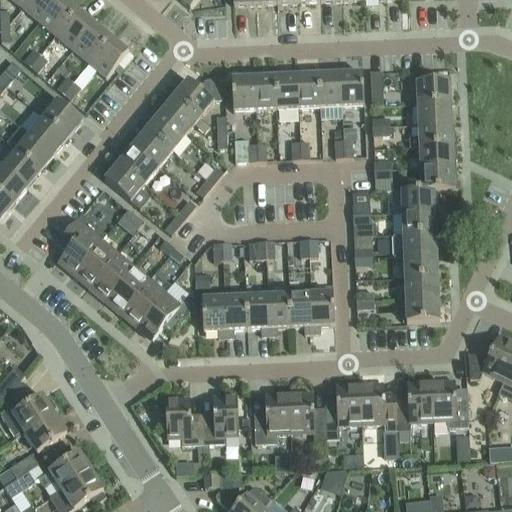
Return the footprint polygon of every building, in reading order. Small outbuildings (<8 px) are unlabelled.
[(6,0),(22,12),(32,0),(6,0)] [(39,26),(60,0),(32,0),(22,12),(39,26)] [(56,40),(78,14),(61,0),(60,0),(39,26),(56,40)] [(174,0),(190,12),(200,0),(174,0)] [(232,0),(233,10),(255,9),(254,0),(232,0)] [(276,0),(254,0),(255,9),(277,8),(276,0)] [(72,54),(95,28),(78,14),(56,40),(72,54)] [(0,21),(0,32),(10,31),(9,16),(0,16),(0,21)] [(89,68),(111,42),(95,28),(72,54),(89,68)] [(1,47),(11,47),(10,31),(0,32),(1,47)] [(106,82),(128,56),(111,42),(89,68),(106,82)] [(30,71),(39,60),(32,54),(23,65),(30,71)] [(37,77),(46,65),(39,60),(30,71),(37,77)] [(0,85),(6,91),(13,83),(4,75),(0,79),(0,85)] [(371,110),(384,109),(383,76),(379,76),(370,76),(371,110)] [(342,111),(364,110),(363,77),(340,78),(342,111)] [(320,112),(342,111),(340,78),(319,79),(320,112)] [(277,114),(299,113),(297,79),(275,80),(277,114)] [(299,113),(320,112),(319,79),(297,79),(299,113)] [(254,81),(255,115),(256,115),(277,114),(275,80),(254,81)] [(64,100),(74,88),(66,81),(56,93),(64,100)] [(233,116),(255,115),(254,81),(231,82),(233,116)] [(221,104),(220,83),(206,84),(199,92),(188,83),(174,100),(200,122),(214,105),(221,104)] [(417,109),(450,108),(449,84),(416,86),(417,109)] [(72,106),(82,94),(74,88),(64,100),(72,106)] [(211,130),(200,122),(174,100),(161,117),(186,138),(194,129),(204,137),(211,130)] [(69,142),(83,125),(58,104),(43,121),(69,142)] [(418,131),(451,129),(450,108),(417,109),(418,131)] [(172,155),(186,138),(161,117),(146,134),(172,155)] [(218,134),(227,134),(226,119),(217,119),(218,134)] [(55,159),(69,142),(43,121),(30,137),(30,138),(55,159)] [(372,133),(389,132),(388,123),(372,124),(372,133)] [(419,152),(452,151),(451,129),(418,131),(419,141),(410,141),(410,151),(419,151),(419,152)] [(41,175),(55,159),(30,138),(30,137),(21,130),(7,146),(16,154),(41,175)] [(373,142),(389,141),(389,132),(372,133),(373,142)] [(159,171),(172,155),(146,134),(133,150),(159,171)] [(219,151),(228,150),(227,134),(218,134),(219,151)] [(248,150),(248,144),(234,145),(235,167),(258,166),(257,150),(248,150)] [(335,163),(344,163),(343,146),(334,146),(335,163)] [(344,163),(345,163),(353,163),(353,146),(343,146),(344,163)] [(301,165),(311,164),(310,147),(300,148),(301,165)] [(292,165),(301,165),(300,148),(291,148),(292,165)] [(258,166),(267,166),(266,149),(257,150),(258,166)] [(145,188),(159,171),(133,150),(119,167),(145,188)] [(420,173),(453,172),(452,151),(419,152),(420,173)] [(27,192),(41,175),(16,154),(2,171),(27,192)] [(374,176),(391,175),(390,166),(374,167),(374,176)] [(140,213),(150,201),(141,193),(145,188),(119,167),(105,184),(130,206),(140,213)] [(0,197),(13,208),(27,192),(2,171),(0,173),(0,197)] [(213,190),(224,177),(217,171),(206,184),(213,190)] [(421,195),(426,195),(434,195),(434,194),(454,194),(453,172),(420,173),(421,195)] [(375,183),(376,183),(391,182),(391,175),(374,176),(375,183)] [(203,201),(213,190),(206,184),(196,195),(203,201)] [(434,195),(426,195),(421,195),(400,196),(401,218),(435,216),(434,195)] [(0,224),(13,208),(0,197),(0,224)] [(185,223),(196,210),(189,204),(178,216),(185,223)] [(353,220),(369,219),(369,211),(352,212),(353,220)] [(171,239),(176,234),(185,223),(178,216),(164,233),(171,239)] [(402,240),(436,238),(435,216),(401,218),(402,240)] [(136,233),(143,225),(134,217),(127,226),(136,233)] [(74,278),(106,238),(92,227),(81,218),(59,245),(69,252),(58,265),(74,278)] [(370,226),(369,219),(353,220),(354,242),(370,242),(370,240),(376,240),(375,226),(370,226)] [(147,242),(153,234),(143,225),(136,233),(147,242)] [(436,238),(402,240),(393,241),(394,260),(403,259),(403,262),(437,261),(436,238)] [(354,264),(371,264),(370,242),(354,242),(354,254),(354,264)] [(101,244),(74,278),(90,291),(117,257),(101,244)] [(168,259),(175,251),(166,244),(159,252),(168,259)] [(300,262),(310,262),(310,245),(300,245),(300,262)] [(317,245),(310,245),(310,262),(320,262),(319,245),(317,245)] [(249,264),(268,264),(267,246),(249,247),(249,264)] [(288,270),(287,246),(267,246),(268,264),(275,264),(276,271),(288,270)] [(223,265),(231,265),(230,247),(223,248),(223,265)] [(214,265),(223,265),(223,248),(213,248),(214,265)] [(178,267),(184,259),(175,251),(168,259),(178,267)] [(117,257),(90,291),(105,304),(133,271),(117,257)] [(404,283),(437,282),(437,261),(403,262),(404,283)] [(121,317),(148,284),(133,271),(105,304),(121,317)] [(405,305),(438,303),(437,282),(404,283),(405,305)] [(137,330),(164,297),(148,284),(121,317),(137,330)] [(313,338),(320,337),(320,330),(334,330),(333,290),(322,291),(322,298),(311,299),(313,338)] [(300,299),(300,291),(289,292),(290,331),(304,331),(304,338),(313,338),(311,299),(300,299)] [(258,301),(257,292),(246,293),(248,333),(261,333),(261,340),(271,339),(269,300),(258,301)] [(271,339),(277,339),(277,332),(290,331),(289,292),(278,292),(278,300),(269,300),(271,339)] [(226,342),(234,341),(234,334),(248,333),(246,293),(233,293),(233,301),(225,301),(226,342)] [(214,302),(214,294),(201,295),(203,335),(218,335),(218,342),(226,342),(225,301),(214,302)] [(356,308),(373,307),(373,296),(356,297),(356,308)] [(177,307),(164,297),(137,330),(153,343),(163,331),(172,338),(194,311),(182,301),(177,307)] [(406,326),(439,324),(438,303),(405,305),(406,326)] [(503,386),(511,367),(511,345),(498,339),(489,360),(485,358),(468,359),(470,384),(480,383),(483,376),(503,386)] [(511,367),(503,386),(504,386),(499,398),(511,404),(511,367)] [(19,384),(25,378),(15,370),(0,387),(0,402),(3,404),(19,384)] [(29,392),(19,384),(3,404),(11,411),(1,418),(17,442),(24,437),(54,418),(53,416),(54,415),(56,411),(51,403),(46,403),(45,404),(42,399),(28,408),(23,400),(29,392)] [(456,408),(455,385),(431,386),(433,426),(447,425),(447,430),(451,433),(456,432),(469,432),(468,408),(456,408)] [(397,435),(410,434),(410,427),(433,426),(431,386),(407,387),(408,410),(396,411),(397,435)] [(385,436),(397,435),(396,411),(395,396),(384,396),(384,388),(360,389),(361,429),(384,428),(385,436)] [(326,444),(339,444),(339,430),(361,429),(360,389),(336,390),(337,419),(326,420),(326,444)] [(314,421),(313,397),(289,398),(291,438),(313,437),(313,445),(326,444),(326,420),(314,421)] [(255,449),(277,448),(277,439),(291,438),(289,398),(265,399),(266,423),(254,423),(255,449)] [(203,450),(225,449),(225,441),(239,441),(237,400),(213,401),(214,425),(202,425),(203,450)] [(191,426),(190,402),(165,403),(167,443),(181,443),(181,451),(203,450),(202,425),(191,426)] [(37,456),(67,437),(54,418),(24,437),(37,456)] [(51,501),(92,475),(80,456),(49,476),(38,483),(44,492),(45,492),(51,501)] [(469,456),(457,456),(458,468),(470,468),(469,456)] [(10,472),(17,483),(28,475),(39,468),(32,457),(10,472)] [(319,471),(313,482),(325,488),(331,477),(319,471)] [(0,477),(0,483),(3,488),(14,481),(9,472),(0,477)] [(351,490),(366,489),(366,474),(351,475),(351,490)] [(11,502),(35,486),(28,475),(17,483),(4,491),(11,502)] [(103,504),(99,497),(104,494),(92,475),(51,501),(50,501),(57,511),(75,511),(91,502),(95,509),(103,504)] [(236,479),(236,478),(205,480),(206,493),(242,491),(241,478),(236,479)] [(264,511),(272,504),(258,492),(252,493),(245,500),(239,495),(219,496),(216,500),(217,505),(225,511),(264,511)]
